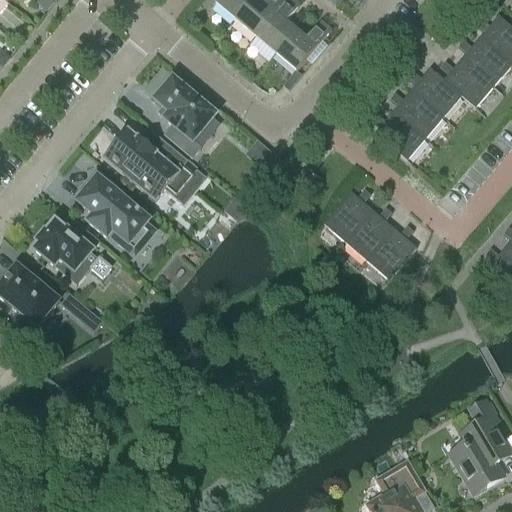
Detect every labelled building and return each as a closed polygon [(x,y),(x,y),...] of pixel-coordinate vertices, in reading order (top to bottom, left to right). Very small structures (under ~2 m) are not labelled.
[(235,23),(254,0),(253,0),(218,0),(214,6),(235,23)] [(254,0),(235,23),(255,40),(288,0),(270,0),(264,8),(254,0)] [(290,0),(288,0),(255,40),(275,57),(294,34),(284,26),(300,8),(290,0)] [(477,44),(509,71),(511,67),(511,31),(498,20),(489,31),(481,24),(476,30),(484,37),(477,44)] [(294,34),(275,57),(296,75),(330,34),(319,24),(304,42),(294,34)] [(509,71),(477,44),(471,52),(463,45),(458,51),(466,58),(459,66),(491,93),(509,71)] [(491,93),(459,66),(453,73),(445,66),(439,73),(447,79),(443,85),(460,101),(474,113),(491,93)] [(408,97),(441,124),(460,101),(443,85),(429,73),(421,83),(412,75),(407,82),(415,89),(408,97)] [(170,77),(149,103),(164,116),(158,123),(191,150),(218,117),(170,77)] [(390,118),(423,145),(441,124),(408,97),(402,104),(394,97),(388,104),(397,111),(390,118)] [(423,145),(390,118),(384,125),(376,118),(371,125),(379,132),(374,138),(406,165),(423,145)] [(105,162),(123,177),(124,176),(138,187),(137,189),(155,204),(165,192),(175,201),(191,182),(198,188),(203,182),(196,176),(192,180),(180,170),(183,165),(155,141),(146,151),(138,145),(137,146),(126,137),(105,162)] [(256,144),(244,158),(271,181),(283,167),(256,144)] [(127,209),(130,205),(99,179),(77,206),(93,219),(87,226),(106,241),(111,234),(127,248),(146,225),(138,218),(139,217),(136,215),(135,216),(127,209)] [(345,248),(372,215),(363,207),(370,199),(363,194),(356,201),(351,196),(323,229),(345,248)] [(372,215),(345,248),(366,266),(393,233),(384,225),(391,217),(385,212),(378,220),(372,215)] [(90,257),(99,246),(68,220),(60,229),(54,224),(45,234),(46,235),(37,246),(39,248),(34,254),(53,270),(58,264),(73,276),(84,264),(90,269),(89,271),(101,282),(110,271),(98,260),(96,262),(90,257)] [(393,233),(366,266),(388,284),(415,252),(405,244),(412,236),(405,230),(399,238),(393,233)] [(504,252),(511,258),(511,234),(508,231),(503,238),(511,244),(504,252)] [(511,258),(504,252),(497,260),(489,253),(484,259),(492,266),(487,272),(511,292),(511,258)] [(58,305),(15,270),(0,288),(0,302),(36,332),(58,305)] [(68,297),(59,308),(92,336),(102,325),(68,297)] [(498,424),(486,404),(469,414),(477,428),(460,438),(467,450),(463,452),(465,454),(451,462),(473,498),(503,481),(495,467),(511,458),(493,427),(498,424)] [(423,495),(406,466),(376,484),(384,497),(366,508),(368,511),(419,511),(413,501),(423,495)]
